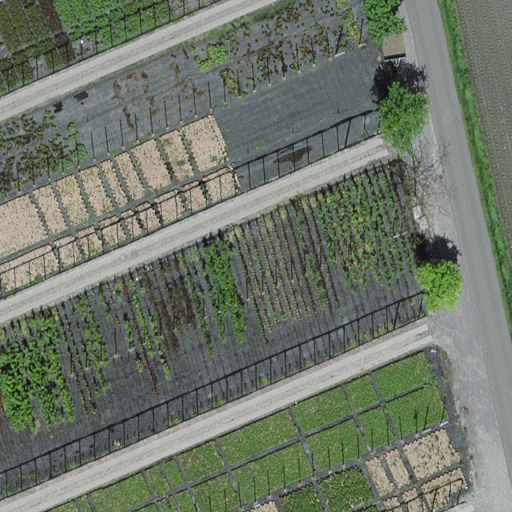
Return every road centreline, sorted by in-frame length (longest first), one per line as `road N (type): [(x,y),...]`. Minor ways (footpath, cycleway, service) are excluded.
road 1 (track): [(9,511),(484,308)]
road 2 (track): [(446,123),(0,313)]
road 3 (track): [(420,0),(511,437)]
road 4 (track): [(0,109),(248,0)]
